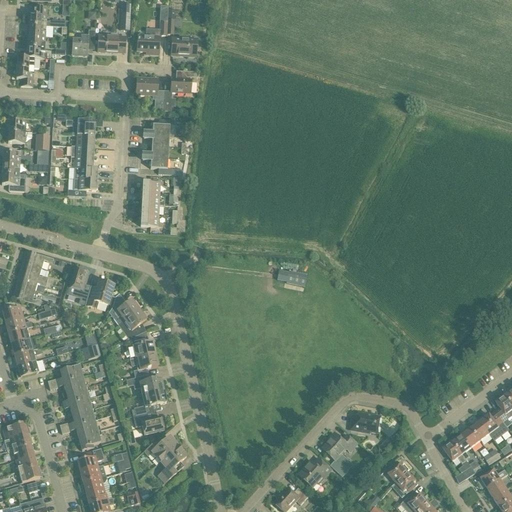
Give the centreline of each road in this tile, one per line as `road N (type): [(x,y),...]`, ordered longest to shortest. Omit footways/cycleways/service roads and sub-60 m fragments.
road 1 (unclassified): [(219,511),(169,289),(151,271),(96,253)]
road 2 (residential): [(425,437),(406,406),(349,399),(243,511)]
road 3 (residential): [(96,253),(122,173),(126,100)]
road 4 (residential): [(64,511),(37,418),(13,406)]
